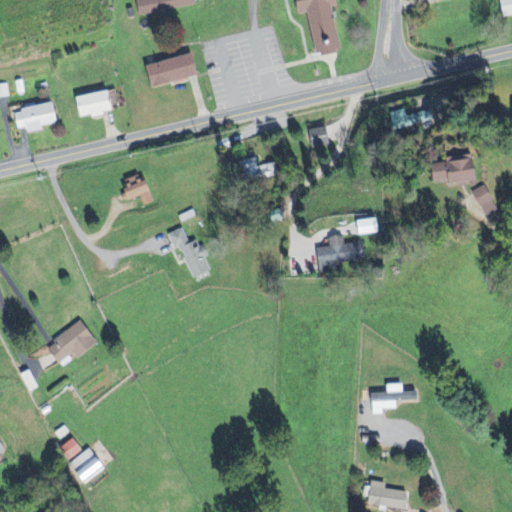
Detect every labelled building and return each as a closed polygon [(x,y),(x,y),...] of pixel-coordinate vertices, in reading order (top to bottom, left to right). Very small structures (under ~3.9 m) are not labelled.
[(140,0),(143,15),(199,7),(198,0),(140,0)] [(299,0),(302,15),(314,13),(322,57),(337,54),(336,46),(346,44),(339,8),(346,6),(344,0),(299,0)] [(511,0),(495,0),(500,21),(511,19),(511,0)] [(204,76),(197,54),(152,67),(158,89),(204,76)] [(0,99),(10,98),(8,85),(0,86),(0,99)] [(85,120),(108,115),(108,113),(117,112),(113,92),(80,98),(85,120)] [(61,125),(59,106),(18,111),(20,130),(30,129),(30,133),(47,131),(46,126),(61,125)] [(416,116),(409,117),(407,110),(393,113),(396,130),(418,126),(416,116)] [(333,146),(330,128),(312,131),(314,148),(333,146)] [(451,159),(452,163),(434,165),(436,183),(455,181),(456,185),(483,182),(480,155),(451,159)] [(247,185),(276,177),(273,164),(259,168),(258,163),(243,168),(247,185)] [(147,176),(123,186),(130,204),(143,198),(147,207),(158,203),(147,176)] [(485,210),(499,204),(490,186),(476,192),(485,210)] [(382,234),(382,220),(361,221),(362,235),(382,234)] [(171,235),(177,251),(183,249),(194,279),(212,273),(207,258),(208,258),(202,240),(191,244),(186,230),(171,235)] [(366,243),(348,246),(346,236),(331,239),(333,247),(318,250),(322,274),(342,271),(341,264),(369,259),(366,243)] [(51,347),(63,365),(77,355),(81,360),(102,346),(86,323),(51,347)] [(41,388),(33,372),(22,377),(29,394),(41,388)] [(370,395),(371,417),(382,416),(381,411),(395,410),(395,402),(415,401),(414,393),(400,393),(400,385),(384,386),(385,395),(370,395)] [(0,439),(0,458),(9,455),(2,438),(0,439)] [(62,450),(72,461),(84,450),(75,439),(62,450)] [(108,467),(93,449),(74,466),(89,483),(108,467)] [(403,511),(405,493),(383,490),(384,484),(367,482),(365,507),(403,511)]
